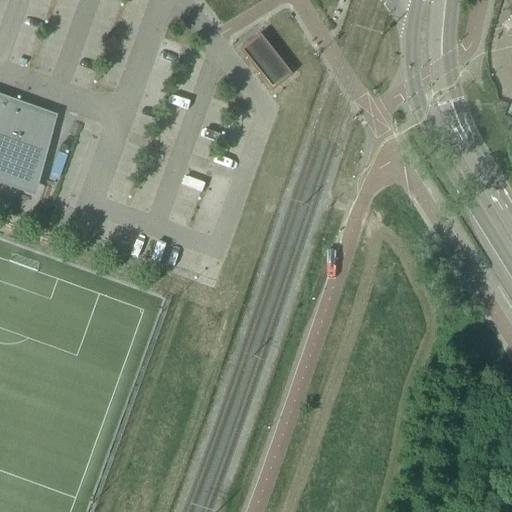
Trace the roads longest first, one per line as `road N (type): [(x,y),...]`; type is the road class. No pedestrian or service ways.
road 1 (secondary): [(418,0),(411,88),(436,148),(511,269)]
road 2 (secondary): [(511,220),(444,86),(447,0)]
